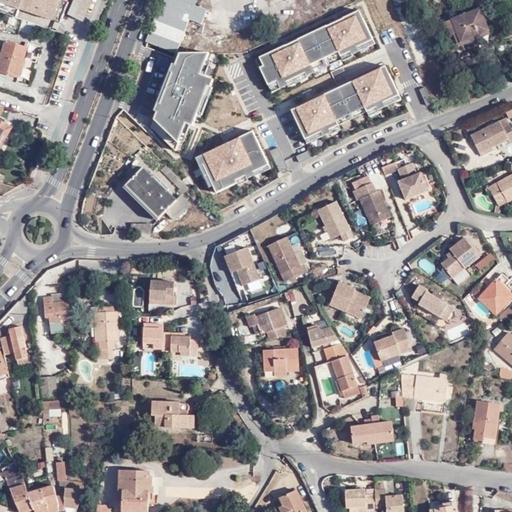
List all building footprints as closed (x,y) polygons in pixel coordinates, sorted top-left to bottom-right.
[(0,0),(0,10),(16,17),(19,7),(60,21),(67,2),(62,0),(0,0)] [(92,0),(72,0),(67,14),(84,21),(92,0)] [(161,0),(157,10),(188,22),(189,20),(200,25),(205,11),(194,7),(197,0),(161,0)] [(475,0),(479,11),(482,11),(495,5),(493,0),(475,0)] [(145,42),(151,44),(175,54),(188,22),(157,10),(145,42)] [(454,21),(459,34),(463,43),(490,32),(482,11),(479,11),(454,21)] [(259,59),(263,69),(260,71),(271,95),(288,88),(287,86),(303,78),(312,74),(310,69),(339,56),(340,60),(350,55),(351,58),(359,54),(357,50),(372,43),(359,15),(259,59)] [(452,36),(459,34),(454,21),(447,24),(452,36)] [(27,49),(5,43),(0,61),(0,73),(19,78),(27,49)] [(200,76),(208,54),(180,54),(175,66),(156,114),(150,129),(175,153),(185,125),(187,119),(194,122),(197,115),(207,88),(210,89),(213,81),(200,76)] [(156,114),(175,66),(172,65),(169,72),(167,72),(155,104),(156,105),(153,113),(156,114)] [(292,111),(305,141),(320,133),(322,138),(329,134),(330,134),(329,131),(338,127),(336,122),(364,109),(366,113),(375,109),(377,112),(384,108),(383,104),(398,97),(385,68),(292,111)] [(312,80),(317,91),(336,83),(331,72),(312,80)] [(207,88),(197,115),(201,117),(212,89),(210,89),(207,88)] [(384,108),(400,101),(398,97),(383,104),(384,108)] [(336,122),(338,127),(366,113),(364,109),(336,122)] [(366,113),(368,118),(378,113),(377,112),(375,109),(366,113)] [(473,136),(482,156),(496,149),(495,147),(510,140),(511,143),(511,126),(508,118),(501,122),(473,136)] [(185,125),(192,128),(194,122),(187,119),(185,125)] [(0,147),(11,128),(4,124),(0,130),(3,132),(0,137),(0,147)] [(329,134),(330,136),(340,131),(338,127),(329,131),(330,134),(329,134)] [(268,166),(251,133),(195,160),(199,168),(202,166),(212,187),(215,195),(236,185),(237,184),(235,182),(245,178),(246,180),(254,176),(253,174),(268,166)] [(305,141),(307,145),(322,138),(320,133),(305,141)] [(287,170),(277,149),(269,153),(279,174),(287,170)] [(307,153),(296,158),(299,164),(310,159),(307,153)] [(395,164),(382,168),(384,175),(398,170),(395,164)] [(411,164),(398,169),(403,180),(399,182),(407,199),(427,191),(420,174),(416,175),(411,164)] [(198,168),(207,189),(212,187),(202,166),(199,168),(198,168)] [(254,177),(269,169),(268,166),(253,174),(254,176),(254,177)] [(183,197),(188,191),(166,169),(163,173),(181,191),(179,193),(183,197)] [(125,187),(157,220),(167,212),(176,203),(167,194),(169,192),(151,175),(149,177),(142,170),(125,187)] [(511,175),(499,183),(492,187),(502,206),(510,202),(511,200),(511,175)] [(237,187),(247,182),(246,180),(245,178),(235,182),(237,184),(236,185),(237,187)] [(376,192),(372,183),(353,191),(358,200),(360,199),(372,225),(391,216),(379,190),(376,192)] [(190,207),(181,198),(176,203),(167,212),(175,221),(190,207)] [(326,226),(328,230),(335,245),(353,237),(336,201),(318,210),(326,226)] [(133,236),(147,239),(148,239),(150,227),(129,226),(133,236)] [(299,266),(286,237),(268,245),(281,275),(290,271),(293,278),(306,272),(303,264),(299,266)] [(454,255),(449,259),(441,265),(451,279),(479,258),(465,239),(449,250),(451,252),(454,255)] [(231,272),(237,270),(243,286),(259,279),(247,247),(225,256),(231,272)] [(233,273),(220,276),(224,293),(237,290),(233,273)] [(511,294),(511,284),(502,273),(495,281),(494,281),(478,298),(494,314),(511,294)] [(172,305),(174,281),(150,280),(149,300),(165,301),(166,301),(165,304),(172,305)] [(353,295),(354,292),(355,290),(338,283),(329,305),(361,319),(368,302),(353,295)] [(427,291),(419,286),(412,298),(419,303),(418,305),(446,321),(453,310),(426,293),(427,291)] [(369,299),(354,292),(353,295),(368,302),(369,299)] [(52,295),(52,298),(53,303),(68,302),(68,294),(52,295)] [(53,303),(52,298),(44,299),(45,318),(50,318),(50,333),(62,332),(62,320),(70,320),(68,302),(53,303)] [(266,331),(270,341),(286,335),(282,326),(286,324),(279,307),(255,316),(254,314),(245,318),(249,327),(253,326),(257,324),(261,332),(261,333),(266,331)] [(500,324),(511,315),(511,309),(510,307),(495,317),(500,324)] [(117,312),(114,312),(95,314),(96,329),(97,343),(101,343),(101,350),(112,350),(115,349),(115,342),(119,342),(117,312)] [(96,329),(95,314),(91,314),(87,314),(88,329),(96,329)] [(338,341),(330,328),(320,331),(318,326),(306,330),(312,349),(338,341)] [(162,327),(143,327),(143,343),(154,343),(153,347),(153,349),(162,349),(162,351),(181,352),(181,355),(197,355),(198,339),(190,339),(190,336),(162,336),(162,327)] [(1,339),(5,356),(15,354),(17,361),(29,359),(21,329),(9,331),(11,337),(1,339)] [(403,330),(392,334),(392,337),(374,344),(381,362),(411,351),(403,330)] [(511,335),(508,332),(494,349),(511,364),(511,335)] [(341,345),(323,350),(327,365),(331,364),(344,400),(360,395),(347,359),(348,357),(341,345)] [(299,347),(265,350),(266,371),(274,371),(275,375),(287,374),(287,368),(300,367),(299,347)] [(113,359),(112,350),(101,350),(97,351),(97,360),(113,359)] [(140,356),(140,374),(155,374),(155,356),(140,356)] [(500,377),(511,379),(511,376),(511,369),(502,368),(500,377)] [(55,377),(40,378),(43,400),(58,398),(55,377)] [(415,381),(414,398),(446,401),(447,380),(416,377),(415,381)] [(401,397),(414,398),(415,381),(400,379),(401,397)] [(500,404),(478,400),(475,422),(477,423),(474,438),(494,441),(500,404)] [(43,402),(44,410),(61,409),(60,401),(43,402)] [(186,411),(185,410),(150,408),(149,422),(154,422),(153,434),(192,435),(192,423),(182,422),(182,419),(184,419),(186,418),(187,415),(187,414),(186,411)] [(0,430),(2,435),(9,434),(0,411),(0,430)] [(383,416),(364,417),(367,451),(375,450),(375,442),(385,441),(383,416)] [(59,479),(66,478),(63,463),(64,461),(56,462),(59,479)] [(26,511),(33,510),(29,493),(21,476),(6,480),(16,504),(19,511),(26,511)] [(136,482),(136,477),(123,476),(121,496),(120,496),(118,508),(118,511),(143,511),(145,499),(150,499),(150,493),(148,493),(149,482),(146,482),(136,482)] [(65,511),(76,511),(77,510),(81,500),(85,483),(66,480),(66,486),(65,487),(64,497),(64,508),(65,511)] [(49,511),(42,489),(41,486),(37,487),(38,490),(29,493),(33,510),(34,509),(35,511),(49,511)] [(42,489),(49,511),(55,511),(59,511),(57,501),(56,496),(54,486),(42,489)] [(306,511),(297,491),(280,499),(283,506),(279,508),(280,511),(306,511)] [(375,511),(376,511),(376,507),(375,497),(365,497),(365,491),(345,492),(346,509),(349,509),(365,508),(365,511),(375,511)] [(386,491),(375,492),(375,497),(376,507),(386,507),(386,510),(386,511),(403,511),(402,498),(386,498),(386,491)] [(59,511),(65,511),(64,508),(64,497),(56,496),(57,501),(59,511)] [(448,505),(445,506),(447,510),(448,511),(456,511),(455,500),(448,501),(448,505)]
